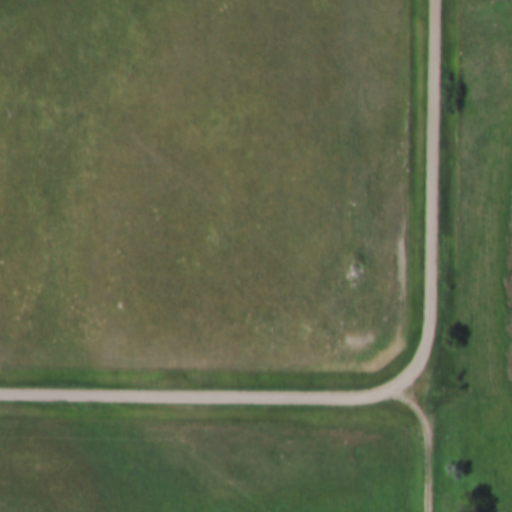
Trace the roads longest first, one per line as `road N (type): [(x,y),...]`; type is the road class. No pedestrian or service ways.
road 1 (residential): [(389,398),(424,357),(433,0)]
road 2 (residential): [(389,398),(0,398)]
road 3 (track): [(427,511),(427,436),(413,413),(389,398)]
